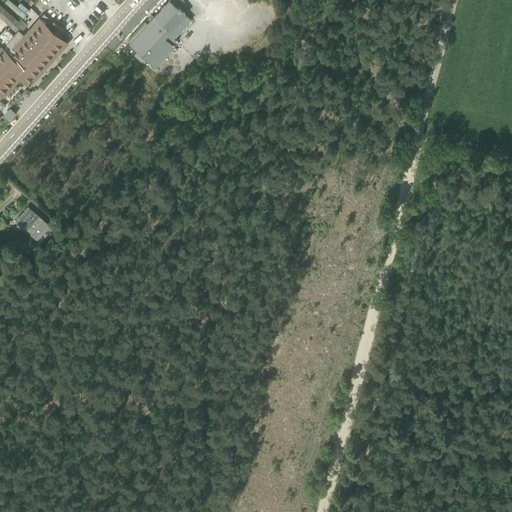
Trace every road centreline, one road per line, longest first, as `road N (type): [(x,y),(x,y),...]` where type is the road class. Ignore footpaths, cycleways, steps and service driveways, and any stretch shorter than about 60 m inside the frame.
road 1 (track): [(320,511),(417,134)]
road 2 (secondary): [(0,149),(133,0)]
road 3 (unclassified): [(417,134),(452,0)]
